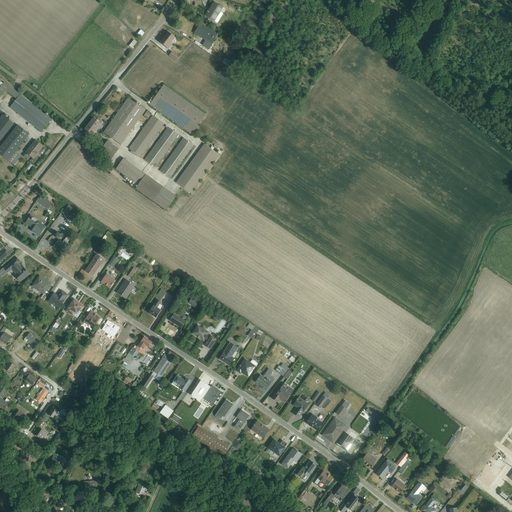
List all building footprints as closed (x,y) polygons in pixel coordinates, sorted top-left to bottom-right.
[(214,2),(205,16),(216,23),(222,13),(221,12),(223,8),(214,2)] [(205,40),(202,45),(209,50),(209,49),(211,50),(214,46),(212,45),(212,44),(218,35),(200,25),(195,34),(205,40)] [(168,32),(159,42),(169,50),(173,45),(171,44),(175,38),(168,32)] [(134,40),(129,46),(132,49),(137,42),(134,40)] [(255,47),(251,53),(264,62),(268,56),(255,47)] [(178,58),(171,52),(169,56),(175,61),(178,58)] [(0,94),(3,96),(7,91),(16,99),(10,108),(41,133),(52,119),(20,95),(4,82),(3,83),(1,81),(0,82),(0,94)] [(164,85),(149,105),(192,135),(206,115),(164,85)] [(119,107),(117,110),(118,111),(103,132),(121,145),(146,111),(128,98),(120,109),(119,107)] [(2,114),(0,117),(0,141),(14,124),(2,114)] [(141,157),(165,124),(152,116),(129,149),(131,151),(130,152),(133,155),(134,153),(141,157)] [(95,130),(97,132),(102,125),(94,118),(85,130),(92,135),(95,130)] [(15,152),(29,134),(17,125),(0,146),(0,154),(14,165),(21,157),(15,152)] [(177,139),(179,136),(178,135),(179,135),(168,127),(144,160),(155,168),(176,138),(177,139)] [(170,179),(194,146),(183,138),(159,171),(170,179)] [(43,146),(35,140),(25,152),(34,159),(43,146)] [(100,152),(111,160),(119,149),(107,141),(100,152)] [(204,144),(176,183),(191,194),(219,155),(219,154),(218,153),(213,150),(215,147),(207,142),(206,145),(204,144)] [(123,159),(116,169),(138,185),(136,187),(136,189),(166,211),(176,197),(123,159)] [(29,174),(34,164),(30,162),(25,172),(29,174)] [(35,203),(48,212),(53,204),(40,196),(35,203)] [(64,209),(62,213),(63,213),(67,217),(67,216),(70,219),(73,215),(70,213),(73,208),(68,205),(64,209)] [(46,226),(42,224),(42,223),(31,215),(25,223),(28,225),(28,224),(34,228),(31,231),(39,236),(46,226)] [(53,236),(51,236),(47,241),(52,245),(57,238),(53,236)] [(67,237),(62,243),(59,240),(53,247),(60,252),(70,239),(67,237)] [(6,247),(5,247),(1,242),(0,242),(0,261),(1,262),(7,256),(9,255),(7,253),(4,249),(6,247)] [(127,245),(124,249),(128,252),(127,253),(131,255),(134,250),(127,245)] [(9,255),(7,256),(8,257),(15,251),(7,246),(5,247),(6,247),(4,249),(7,253),(9,255)] [(121,255),(128,260),(131,256),(124,251),(121,255)] [(101,264),(102,264),(105,260),(97,254),(85,271),(92,276),(101,264)] [(113,255),(107,264),(113,267),(119,259),(113,255)] [(22,269),(18,264),(20,262),(17,258),(4,269),(1,266),(0,266),(0,278),(1,279),(1,278),(7,272),(8,273),(12,270),(15,274),(14,275),(20,282),(29,274),(23,267),(22,269)] [(136,269),(135,268),(136,266),(137,264),(133,261),(132,263),(127,270),(128,271),(125,274),(126,275),(130,278),(136,269)] [(101,282),(102,281),(105,283),(105,284),(110,288),(116,280),(111,277),(112,277),(107,274),(101,282)] [(39,276),(32,287),(43,295),(41,298),(39,297),(37,300),(42,304),(49,293),(46,291),(51,284),(39,276)] [(172,276),(168,282),(172,285),(176,279),(172,276)] [(511,291),(495,279),(418,381),(502,445),(506,440),(511,443),(511,500),(511,501),(508,498),(506,501),(511,505),(511,291)] [(126,299),(135,285),(126,280),(117,293),(126,299)] [(157,295),(162,298),(166,293),(161,289),(157,295)] [(56,310),(57,311),(59,309),(67,295),(61,291),(58,296),(54,293),(50,298),(49,297),(47,300),(48,301),(48,302),(57,308),(56,310)] [(192,298),(189,303),(197,307),(199,302),(192,298)] [(68,308),(65,311),(68,313),(68,314),(69,314),(69,315),(70,315),(71,315),(73,316),(75,313),(77,314),(79,311),(80,312),(84,307),(80,304),(79,304),(77,303),(78,302),(74,300),(68,308)] [(160,304),(161,302),(157,300),(148,313),(153,316),(154,315),(154,316),(154,317),(155,317),(156,317),(157,317),(157,316),(156,315),(157,315),(158,315),(163,306),(160,304)] [(0,309),(0,314),(5,318),(1,324),(2,324),(0,326),(0,329),(0,330),(8,317),(3,313),(3,312),(0,309)] [(91,310),(86,318),(95,325),(100,318),(94,314),(94,313),(91,310)] [(171,312),(167,318),(169,320),(182,328),(188,318),(184,315),(182,319),(171,312)] [(16,314),(14,317),(19,320),(23,323),(25,321),(20,317),(21,316),(18,315),(17,315),(16,314)] [(108,325),(112,327),(109,330),(111,332),(110,333),(111,333),(108,337),(106,340),(112,344),(114,340),(112,338),(114,335),(115,336),(120,329),(117,326),(119,322),(112,318),(108,325)] [(57,321),(51,330),(54,332),(60,323),(57,321)] [(257,334),(259,330),(249,323),(247,327),(251,330),(248,336),(253,339),(257,334)] [(217,339),(211,335),(209,338),(207,337),(210,333),(206,330),(205,329),(205,328),(204,328),(204,327),(203,327),(202,327),(202,328),(198,325),(192,334),(204,341),(205,340),(207,341),(204,346),(210,349),(217,339)] [(8,343),(14,334),(4,327),(0,332),(0,333),(2,335),(0,338),(8,343)] [(96,343),(98,344),(99,341),(102,342),(105,338),(101,335),(104,331),(102,329),(101,328),(90,344),(94,347),(96,343)] [(29,333),(24,340),(25,341),(26,342),(27,342),(31,345),(28,349),(32,351),(36,346),(32,344),(36,338),(29,333)] [(137,347),(135,346),(133,348),(133,347),(123,362),(125,363),(123,364),(128,367),(129,366),(130,366),(139,352),(140,353),(142,350),(144,351),(147,347),(148,348),(152,343),(144,337),(137,347)] [(103,354),(110,344),(107,342),(100,352),(103,354)] [(237,352),(239,348),(230,342),(219,359),(229,366),(234,358),(232,356),(236,351),(237,352)] [(61,349),(56,357),(60,359),(65,352),(61,349)] [(287,351),(283,356),(288,359),(292,353),(287,351)] [(153,376),(156,375),(157,374),(162,377),(170,364),(164,359),(162,361),(161,361),(152,375),(149,373),(141,385),(140,386),(144,389),(145,388),(146,388),(154,376),(153,376)] [(256,367),(257,364),(257,363),(253,360),(252,360),(250,362),(245,359),(236,371),(240,374),(241,372),(248,377),(256,367)] [(9,362),(4,369),(11,373),(15,366),(9,362)] [(283,377),(288,370),(290,367),(286,364),(284,367),(280,364),(275,370),(283,377)] [(260,375),(255,382),(263,387),(262,388),(266,390),(271,382),(272,383),(275,379),(270,375),(272,371),(268,369),(263,376),(267,379),(266,380),(260,375)] [(287,380),(292,373),(288,370),(283,377),(287,380)] [(29,375),(25,381),(32,386),(36,380),(29,375)] [(177,376),(172,384),(184,391),(191,381),(186,379),(185,381),(177,376)] [(38,385),(43,388),(46,383),(41,380),(41,381),(38,385)] [(201,380),(191,395),(208,407),(209,405),(212,407),(222,392),(212,385),(211,387),(201,380)] [(278,391),(277,393),(275,392),(271,398),(277,403),(278,402),(277,402),(279,399),(285,403),(288,397),(289,395),(290,396),(294,390),(284,383),(280,388),(280,389),(279,391),(278,391)] [(117,388),(108,385),(107,388),(113,391),(110,398),(115,400),(119,393),(115,391),(117,388)] [(43,389),(36,400),(41,403),(48,392),(43,389)] [(140,390),(136,396),(144,401),(146,398),(143,396),(144,395),(143,394),(144,393),(140,390)] [(314,402),(321,393),(318,391),(311,400),(314,402)] [(79,397),(74,394),(71,392),(68,397),(71,400),(75,403),(79,397)] [(323,395),(316,405),(320,409),(322,406),(325,408),(330,401),(327,399),(330,396),(325,392),(323,396),(323,395)] [(7,398),(5,401),(0,397),(0,406),(5,410),(11,401),(7,398)] [(298,397),(293,405),(297,408),(293,414),(298,417),(302,412),(303,413),(309,404),(298,397)] [(215,416),(216,418),(217,417),(221,419),(223,417),(224,417),(233,405),(226,400),(215,416)] [(341,405),(335,413),(342,417),(347,410),(346,409),(350,404),(345,401),(342,406),(341,405)] [(160,413),(168,419),(173,411),(166,405),(160,413)] [(68,417),(69,415),(68,414),(71,411),(64,406),(63,407),(60,412),(52,408),(48,415),(56,420),(60,414),(66,418),(67,417),(68,417)] [(26,416),(19,411),(15,417),(22,422),(26,416)] [(239,420),(234,427),(239,431),(249,416),(249,415),(249,416),(243,411),(242,411),(241,412),(240,412),(241,411),(240,411),(236,417),(239,420)] [(317,418),(317,417),(312,414),(306,423),(310,426),(312,428),(312,427),(316,430),(319,427),(320,426),(322,423),(317,418)] [(333,442),(346,425),(335,418),(323,435),(333,442)] [(257,421),(251,430),(263,439),(269,430),(257,421)] [(156,425),(156,433),(167,434),(168,425),(156,425)] [(223,456),(229,446),(224,443),(224,442),(223,441),(222,442),(198,426),(192,436),(223,456)] [(39,427),(34,435),(40,438),(36,444),(40,448),(45,452),(50,445),(43,440),(47,433),(39,427)] [(355,449),(359,442),(349,435),(341,446),(347,450),(346,451),(351,455),(355,449)] [(274,440),(268,448),(279,455),(287,444),(283,441),(280,444),(274,440)] [(385,457),(392,448),(388,445),(381,454),(385,457)] [(281,464),(288,469),(293,461),(297,464),(303,455),(296,450),(295,450),(293,449),(281,464)] [(22,460),(28,462),(31,454),(25,452),(22,460)] [(370,469),(377,460),(368,452),(361,461),(370,469)] [(407,460),(410,456),(405,452),(396,464),(399,466),(400,466),(401,467),(407,460)] [(51,462),(59,465),(60,462),(63,463),(66,457),(54,453),(51,462)] [(394,467),(396,465),(388,459),(376,474),(378,475),(378,476),(380,477),(382,478),(388,471),(391,474),(395,468),(394,467)] [(316,465),(310,460),(305,467),(303,466),(300,471),(301,472),(299,475),(302,478),(302,479),(304,481),(316,465)] [(401,467),(398,471),(401,473),(406,467),(410,462),(407,460),(401,467)] [(144,463),(140,472),(144,474),(149,465),(144,463)] [(317,485),(321,481),(327,486),(333,478),(324,471),(314,483),(317,485)] [(406,486),(397,479),(391,486),(401,493),(406,486)] [(97,481),(84,482),(84,492),(89,492),(89,489),(97,489),(97,481)] [(424,487),(425,486),(420,482),(407,498),(416,505),(422,497),(418,494),(421,490),(423,492),(426,488),(424,487)] [(45,483),(42,488),(49,492),(52,488),(50,487),(51,487),(45,483)] [(465,484),(460,490),(464,493),(468,487),(465,484)] [(139,485),(135,492),(136,493),(135,496),(140,498),(142,495),(142,496),(146,488),(139,485)] [(342,485),(334,495),(331,493),(323,503),(326,506),(331,499),(337,504),(349,490),(342,485)] [(110,494),(105,488),(99,492),(104,499),(110,494)] [(8,499),(10,493),(4,492),(0,504),(0,506),(4,508),(5,505),(5,506),(7,501),(8,501),(9,499),(8,499)] [(346,500),(342,505),(351,511),(357,504),(359,503),(360,502),(361,500),(358,497),(354,494),(348,502),(346,500)] [(63,496),(57,508),(64,511),(70,500),(63,496)] [(431,507),(436,501),(432,498),(422,510),(424,511),(425,511),(437,511),(436,511),(431,507)]
